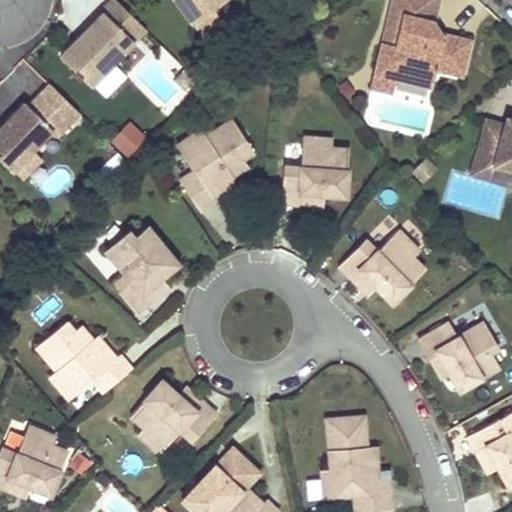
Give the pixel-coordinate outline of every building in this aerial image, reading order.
[(146,30),(115,0),(112,0),(101,11),(103,13),(60,56),(90,86),(146,30)] [(224,0),(175,0),(190,20),(193,23),(213,9),(224,0)] [(432,19),(436,0),(390,0),(388,9),(400,12),(393,42),(381,39),(373,70),(392,75),(429,85),(434,67),(460,73),(468,38),(442,32),(440,37),(429,34),(432,19)] [(213,9),(193,23),(202,36),(222,21),(213,9)] [(393,42),(400,12),(388,9),(381,39),(393,42)] [(440,37),(442,32),(432,19),(429,34),(440,37)] [(392,75),(373,70),(369,84),(388,89),(392,75)] [(79,113),(48,83),(27,105),(23,102),(0,125),(0,159),(12,172),(14,170),(33,151),(52,131),(57,136),(79,113)] [(176,176),(196,206),(210,197),(204,187),(225,173),(245,160),(240,152),(248,146),(229,117),(204,134),(198,125),(173,141),(190,167),(176,176)] [(486,119),(478,149),(496,154),(493,165),(511,170),(511,119),(506,117),(504,124),(486,119)] [(279,195),(297,197),(297,186),(323,188),(344,190),(347,144),(329,143),(330,134),(301,132),(299,162),(281,161),(279,195)] [(493,165),(496,154),(478,149),(471,174),(489,179),(493,165)] [(33,151),(14,170),(23,178),(42,159),(33,151)] [(204,187),(210,197),(232,182),(225,173),(204,187)] [(385,184),(372,199),(388,212),(401,197),(385,184)] [(297,197),(322,199),(323,188),(297,186),(297,197)] [(111,281),(136,309),(148,298),(141,290),(160,273),(175,259),(144,224),(132,235),(125,228),(104,247),(124,270),(111,281)] [(337,262),(350,274),(355,268),(373,285),(391,301),(424,267),(411,255),(418,247),(395,225),(375,247),(363,235),(337,262)] [(355,268),(350,274),(368,291),(373,285),(355,268)] [(141,290),(148,298),(167,281),(160,273),(141,290)] [(416,335),(425,352),(433,348),(446,369),(455,387),(497,364),(488,347),(495,343),(483,320),(454,336),(445,319),(416,335)] [(103,387),(130,364),(119,351),(110,358),(94,339),(80,322),(72,329),(64,320),(36,343),(56,366),(50,371),(69,393),(92,374),(103,387)] [(110,358),(119,351),(102,332),(94,339),(110,358)] [(433,348),(425,352),(437,374),(446,369),(433,348)] [(190,435),(215,410),(201,397),(193,407),(176,391),(160,376),(129,409),(141,421),(135,427),(157,447),(178,424),(190,435)] [(193,407),(201,397),(185,382),(176,391),(193,407)] [(393,503),(391,484),(378,485),(375,460),(373,437),(363,438),(360,408),(323,413),(329,460),(319,461),(323,492),(354,488),(356,507),(393,503)] [(497,414),(464,432),(472,447),(483,441),(496,463),(506,481),(511,477),(511,423),(504,428),(497,414)] [(0,444),(0,481),(1,482),(4,473),(28,483),(45,490),(63,447),(49,441),(52,434),(25,423),(14,450),(0,444)] [(483,441),(472,447),(485,469),(496,463),(483,441)] [(378,485),(391,484),(388,459),(375,460),(378,485)] [(271,511),(276,507),(264,495),(257,503),(237,484),(221,469),(214,475),(205,467),(179,495),(197,511),(271,511)] [(4,473),(1,482),(24,492),(28,483),(4,473)] [(257,503),(264,495),(244,476),(237,484),(257,503)]
